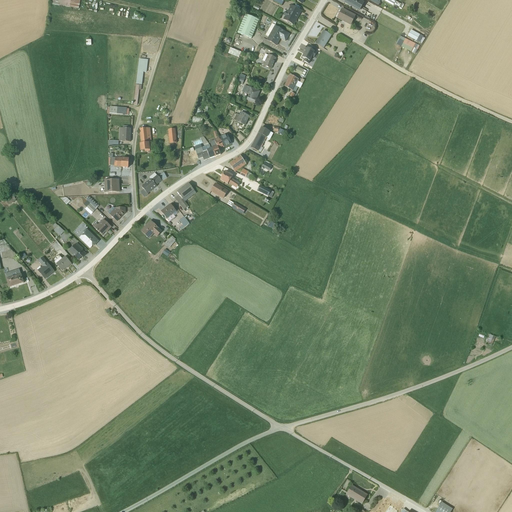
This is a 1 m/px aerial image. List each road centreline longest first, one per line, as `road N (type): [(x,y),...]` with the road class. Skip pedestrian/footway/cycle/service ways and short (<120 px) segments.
road 1 (residential): [(137,218),(246,144),(314,15)]
road 2 (unclassified): [(85,272),(142,337),(281,429)]
road 3 (unclassified): [(281,429),(511,348)]
road 4 (residential): [(137,218),(137,123),(163,39)]
road 5 (unclassified): [(125,511),(281,429)]
road 6 (unclassified): [(281,429),(425,511)]
road 7 (track): [(374,52),(511,124)]
